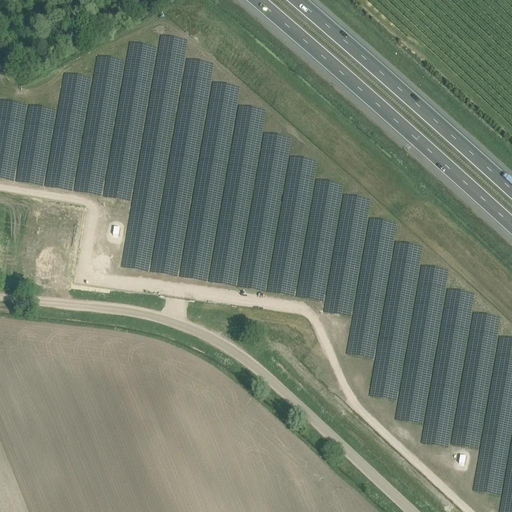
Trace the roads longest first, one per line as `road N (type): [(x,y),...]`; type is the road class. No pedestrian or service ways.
road 1 (unclassified): [(412,511),(230,333),(0,295)]
road 2 (motorway): [(255,0),(511,227)]
road 3 (motorway): [(511,191),(298,0)]
